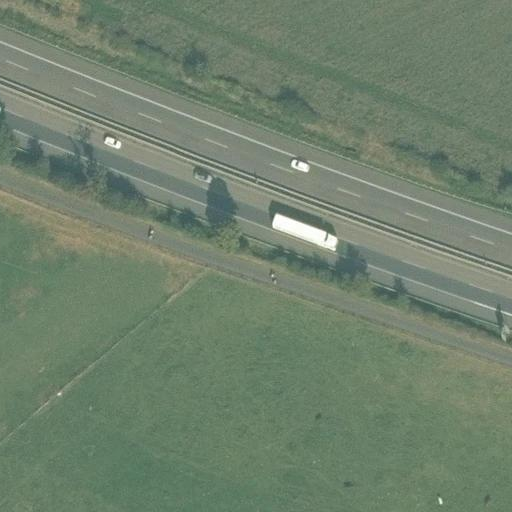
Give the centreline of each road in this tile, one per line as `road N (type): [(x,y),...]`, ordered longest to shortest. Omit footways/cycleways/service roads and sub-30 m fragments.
road 1 (motorway): [(0,106),(511,297)]
road 2 (motorway): [(511,247),(0,56)]
road 3 (unclassified): [(0,178),(511,358)]
